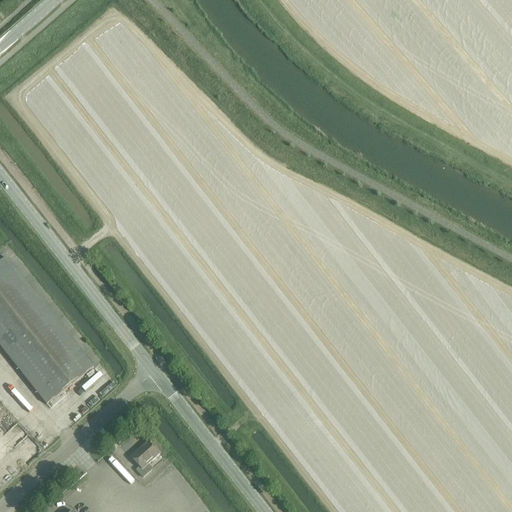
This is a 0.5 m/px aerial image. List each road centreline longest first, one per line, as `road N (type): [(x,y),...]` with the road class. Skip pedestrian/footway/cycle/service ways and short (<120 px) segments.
road 1 (tertiary): [(153,373),(0,177)]
road 2 (unclassified): [(0,509),(153,373)]
road 3 (tertiary): [(263,511),(153,373)]
